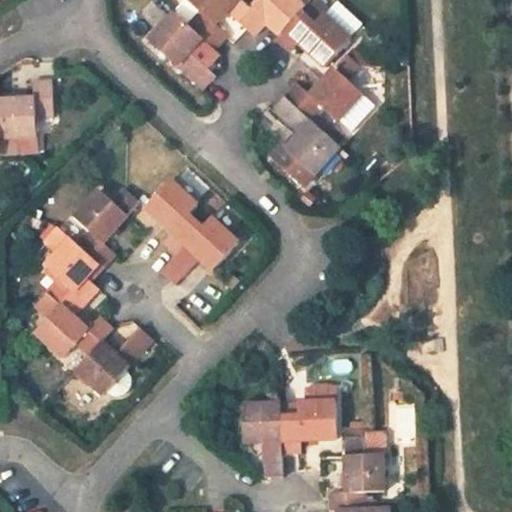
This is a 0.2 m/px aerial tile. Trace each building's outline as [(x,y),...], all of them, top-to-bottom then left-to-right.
[(188,25),(204,39),(217,51),(230,37),(216,25),(228,11),(238,0),(188,0),(200,11),(188,25)] [(262,0),(253,10),(245,2),(246,0),(238,0),(228,11),(258,37),(269,26),(280,36),(312,0),(262,0)] [(277,39),(292,53),(300,45),(326,69),(352,41),(351,40),(363,27),(337,4),(330,10),(319,0),(312,0),(280,36),(277,39)] [(217,51),(204,39),(188,25),(175,12),(149,40),(204,91),(217,76),(210,69),(222,56),(217,51)] [(354,49),(347,56),(362,69),(373,68),(354,49)] [(297,83),(285,96),(340,147),(346,141),(320,116),(325,110),(339,121),(340,120),(353,132),(377,106),(363,94),(351,82),(362,69),(347,56),(311,95),(297,83)] [(35,97),(0,99),(0,132),(1,156),(38,155),(37,118),(55,117),(53,79),(34,81),(35,97)] [(285,96),(273,110),(299,134),(288,147),(283,143),(271,156),(304,186),(340,147),(285,96)] [(163,243),(178,256),(205,226),(192,213),(199,206),(171,180),(146,208),(173,233),(163,243)] [(105,270),(117,256),(104,243),(141,203),(125,188),(113,201),(101,190),(76,218),(89,230),(76,243),(105,270)] [(162,273),(171,281),(176,285),(201,259),(214,271),(240,243),(213,218),(205,226),(178,256),(162,273)] [(76,243),(58,227),(45,240),(58,253),(46,266),(60,280),(48,293),(76,318),(102,291),(93,282),(105,270),(76,243)] [(89,357),(103,342),(114,330),(100,317),(89,330),(76,318),(48,293),(34,307),(48,319),(36,332),(65,357),(76,345),(89,357)] [(155,342),(140,328),(116,354),(103,342),(89,357),(77,370),(105,395),(155,342)] [(338,440),(336,388),(326,385),(315,385),(306,389),(306,402),(281,403),(282,455),(302,455),(302,441),(338,440)] [(283,478),(282,455),(281,403),(244,404),(244,443),(263,442),(264,478),(283,478)] [(336,511),(369,510),(369,492),(386,492),(384,454),(388,454),(388,435),(384,432),(365,432),(365,437),(347,438),(349,493),(329,494),(330,511),(336,511)]
